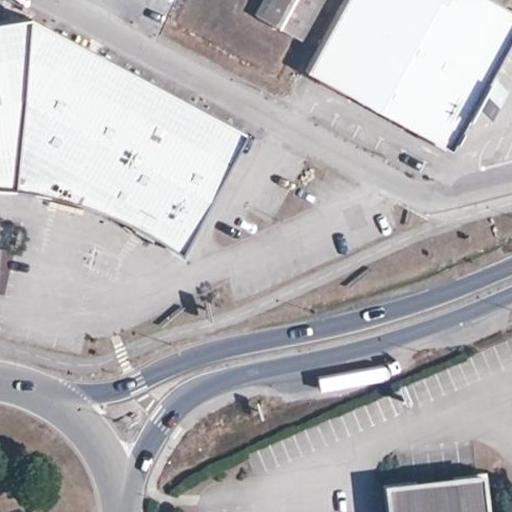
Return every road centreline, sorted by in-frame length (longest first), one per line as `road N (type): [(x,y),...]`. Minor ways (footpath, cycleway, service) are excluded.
road 1 (secondary): [(511,268),(359,320),(185,356),(134,383),(51,397)]
road 2 (secondary): [(123,504),(147,442),(187,395),(235,375),(413,334),(511,297)]
road 3 (secondary): [(123,504),(111,461),(86,425),(51,397)]
